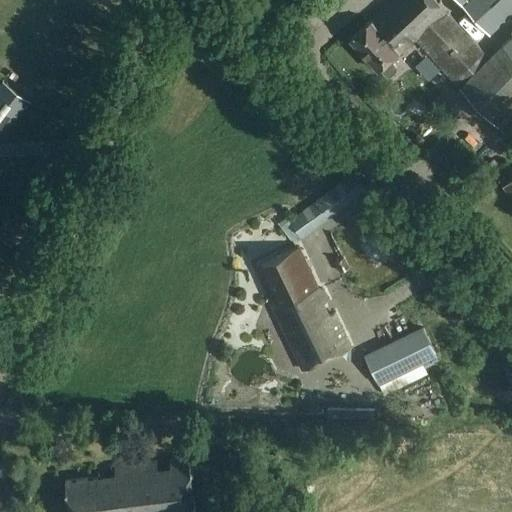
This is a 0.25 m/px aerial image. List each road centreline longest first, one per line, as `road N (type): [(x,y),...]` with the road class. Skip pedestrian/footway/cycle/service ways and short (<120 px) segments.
road 1 (unclassified): [(511,297),(239,0)]
road 2 (unclassified): [(0,370),(78,217),(156,0)]
